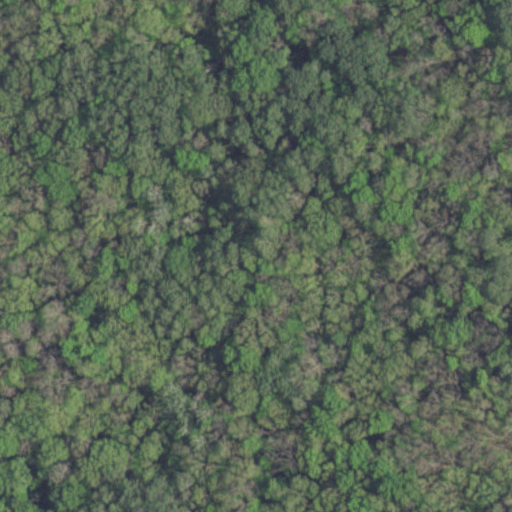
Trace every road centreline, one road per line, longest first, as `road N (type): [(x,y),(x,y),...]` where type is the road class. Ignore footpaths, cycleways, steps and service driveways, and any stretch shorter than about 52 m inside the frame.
road 1 (track): [(277,511),(294,430),(414,346),(511,293)]
road 2 (track): [(0,137),(17,91),(54,68),(25,23),(24,0)]
